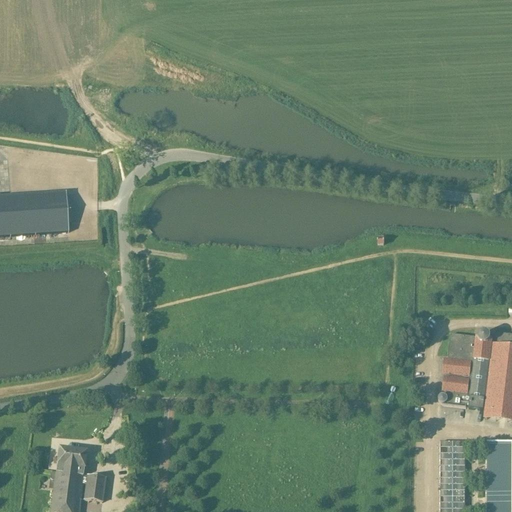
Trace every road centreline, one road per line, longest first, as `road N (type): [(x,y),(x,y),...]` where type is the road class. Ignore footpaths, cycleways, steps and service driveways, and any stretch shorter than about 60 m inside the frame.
road 1 (unclassified): [(161,153),(511,203)]
road 2 (unclassified): [(0,410),(90,392),(122,366),(130,335),(124,192)]
